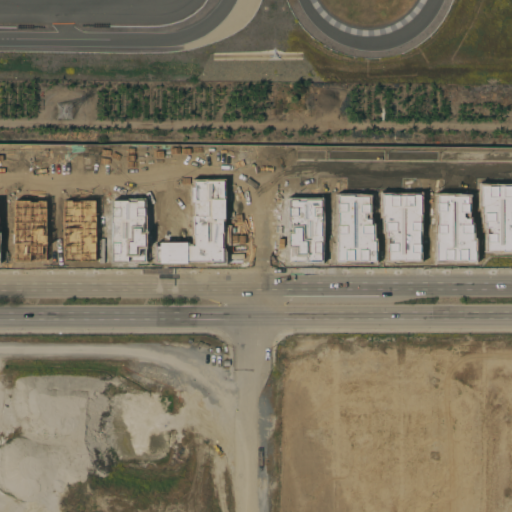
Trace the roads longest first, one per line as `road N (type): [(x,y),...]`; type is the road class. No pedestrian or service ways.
road 1 (primary): [(0,317),(258,317)]
road 2 (primary): [(258,294),(0,294)]
road 3 (primary): [(258,317),(511,315)]
road 4 (residential): [(258,294),(258,511)]
road 5 (primary): [(511,292),(378,293)]
road 6 (primary): [(378,293),(258,294)]
